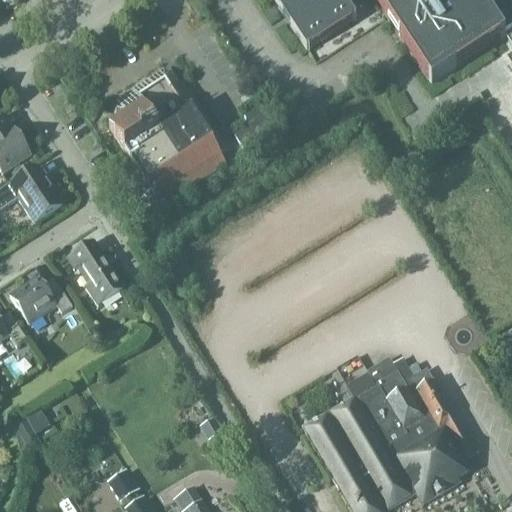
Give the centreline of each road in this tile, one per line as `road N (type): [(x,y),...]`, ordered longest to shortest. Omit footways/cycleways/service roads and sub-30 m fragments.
road 1 (residential): [(0,269),(97,201),(18,76)]
road 2 (residential): [(18,76),(21,66),(116,0)]
